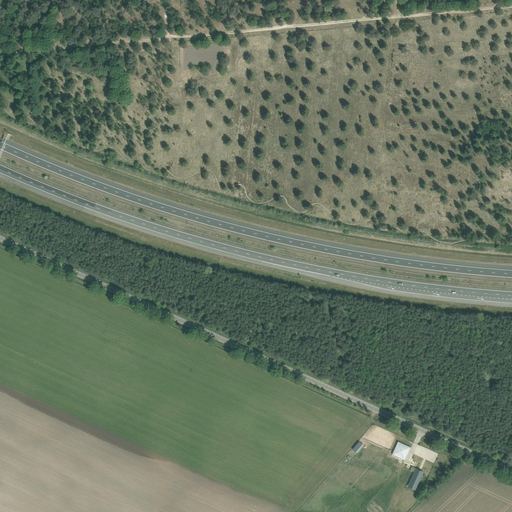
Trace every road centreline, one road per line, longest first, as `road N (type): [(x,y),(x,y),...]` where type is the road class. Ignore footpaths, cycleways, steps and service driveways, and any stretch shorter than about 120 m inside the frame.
road 1 (tertiary): [(511,471),(0,238)]
road 2 (motorway): [(511,273),(378,259),(240,229),(0,145)]
road 3 (motorway): [(0,169),(106,213),(232,251),(511,295)]
road 4 (track): [(511,7),(0,54)]
